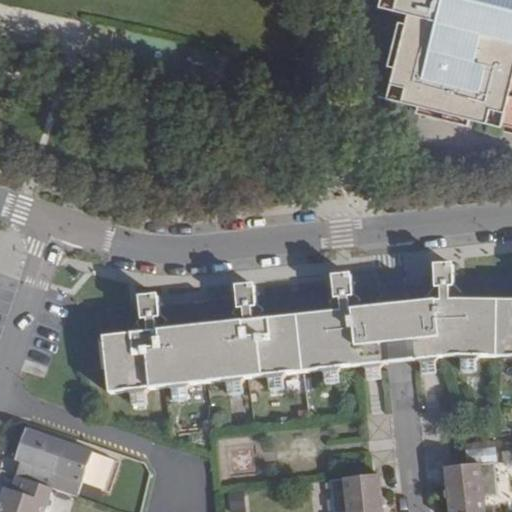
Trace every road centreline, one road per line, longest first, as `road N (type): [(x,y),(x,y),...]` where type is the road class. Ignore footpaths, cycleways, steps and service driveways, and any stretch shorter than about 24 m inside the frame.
road 1 (residential): [(56,222),(173,251),(386,228)]
road 2 (residential): [(418,511),(386,228)]
road 3 (residential): [(0,393),(159,450),(180,497)]
road 4 (residential): [(56,222),(0,393)]
road 5 (residential): [(386,228),(511,215)]
